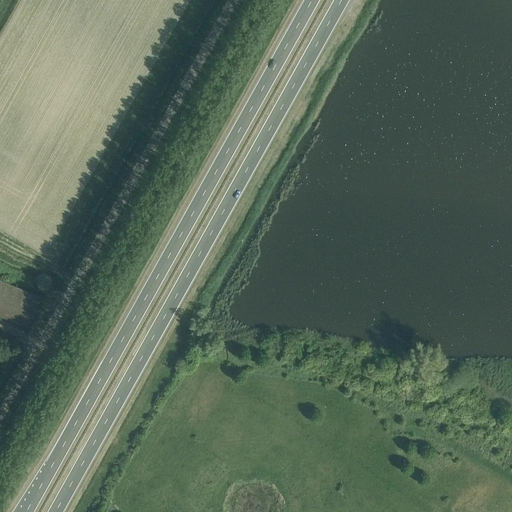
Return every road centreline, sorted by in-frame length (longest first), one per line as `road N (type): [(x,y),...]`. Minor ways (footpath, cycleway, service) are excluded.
road 1 (trunk): [(55,511),(341,0)]
road 2 (trunk): [(311,0),(26,511)]
road 3 (unclassified): [(0,416),(232,0)]
